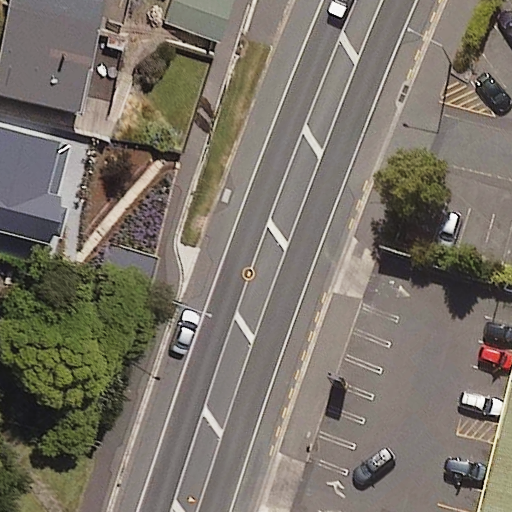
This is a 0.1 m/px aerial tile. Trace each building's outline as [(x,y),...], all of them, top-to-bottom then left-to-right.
[(101,24),(106,0),(9,0),(0,48),(0,91),(82,109),(85,96),(101,24)] [(106,0),(101,24),(124,30),(129,0),(106,0)] [(230,0),(168,0),(161,22),(216,41),(230,0)] [(124,30),(101,24),(85,96),(109,101),(124,30)] [(53,144),(0,132),(0,234),(45,245),(56,199),(41,195),(53,144)] [(156,261),(109,247),(100,278),(147,292),(156,261)] [(511,511),(511,362),(474,511),(511,511)]
